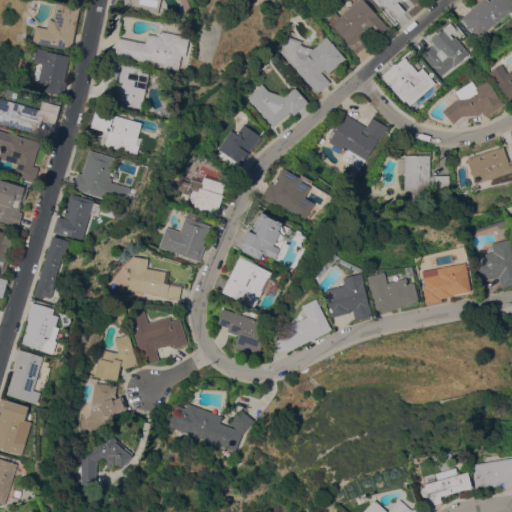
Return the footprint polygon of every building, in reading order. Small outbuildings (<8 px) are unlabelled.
[(159,0),(157,13),(114,4),(114,0),(159,0)] [(362,0),(387,27),(375,37),(366,27),(359,33),(368,42),(356,53),(326,20),(335,11),(339,16),(356,0),(362,0)] [(404,10),(393,19),(384,8),(385,7),(380,2),(379,2),(377,0),(397,0),(396,1),(404,10)] [(480,0),(511,0),(511,10),(510,12),(509,11),(478,37),(461,17),(480,0)] [(47,28),(48,18),(52,19),(55,2),(79,6),(71,49),(32,42),(35,26),(47,28)] [(432,42),(430,39),(449,23),(454,29),(451,32),(469,53),(453,66),(441,76),(421,52),(432,42)] [(145,43),(147,33),(158,36),(159,31),(188,36),(184,56),(180,55),(177,70),(162,67),(163,63),(146,59),(146,62),(114,55),(118,37),(145,43)] [(280,51),(285,35),(301,40),(301,42),(314,47),(326,36),(345,58),(327,73),(323,69),(320,71),(330,82),(317,93),(280,51)] [(63,80),(66,81),(63,96),(57,95),(57,94),(36,89),(41,63),(33,62),(36,48),(45,50),(45,51),(68,56),(63,80)] [(407,106),(383,79),(395,68),(392,66),(404,56),(417,72),(421,68),(433,83),(407,106)] [(115,84),(107,82),(110,62),(119,63),(115,84)] [(511,68),(511,101),(508,104),(488,72),(500,63),(506,72),(511,68)] [(140,109),(114,103),(122,64),(141,68),(140,72),(148,73),(140,109)] [(452,123),(442,111),(458,97),(454,91),(471,80),(475,86),(486,79),(499,98),(503,103),(484,115),(482,111),(476,114),(461,115),(452,123)] [(294,87),(307,102),(293,115),(290,112),(273,127),(247,96),(262,84),(268,90),(284,96),(294,87)] [(0,97),(39,109),(42,100),(59,105),(54,123),(41,119),(37,133),(0,122),(0,97)] [(99,144),(103,130),(90,127),(95,107),(113,112),(112,114),(140,122),(136,137),(140,138),(135,154),(99,144)] [(387,127),(380,139),(378,138),(359,170),(341,159),(345,152),(328,141),(345,114),(366,126),(371,117),(387,127)] [(260,136),(240,164),(218,148),(231,130),(236,133),(243,124),(260,136)] [(0,130),(39,142),(32,165),(38,167),(34,182),(29,181),(29,179),(13,175),(16,163),(0,158),(0,150),(1,147),(0,146),(0,130)] [(503,146),(508,162),(511,160),(511,168),(510,169),(511,171),(475,183),(466,159),(503,146)] [(123,204),(72,187),(77,172),(81,174),(89,149),(115,158),(138,165),(135,176),(111,168),(109,176),(111,177),(110,181),(129,187),(123,204)] [(404,194),(404,173),(397,173),(397,158),(404,158),(404,155),(429,155),(429,176),(434,176),(434,175),(449,175),(449,191),(429,191),(429,195),(404,194)] [(301,179),(300,181),(309,187),(303,197),(314,203),(304,219),(278,203),(276,206),(261,196),(269,182),(272,184),(282,167),(301,179)] [(224,183),(221,194),(223,194),(216,214),(193,207),(198,191),(192,189),(193,187),(188,186),(187,191),(190,192),(187,199),(181,197),(179,203),(172,201),(178,182),(180,182),(181,179),(189,182),(190,179),(201,183),(203,176),(224,183)] [(0,179),(24,187),(23,189),(27,190),(23,201),(21,200),(19,207),(20,207),(19,211),(22,212),(17,227),(0,221),(0,179)] [(93,199),(93,201),(100,204),(96,215),(89,213),(81,239),(57,232),(57,233),(52,231),(57,216),(62,217),(70,192),(93,199)] [(199,261),(158,247),(166,226),(180,231),(185,217),(209,225),(203,245),(204,245),(199,261)] [(237,248),(246,229),(250,232),(256,220),(257,220),(257,219),(281,230),(279,234),(286,237),(281,247),(274,244),(280,247),(274,259),(265,255),(265,253),(263,252),(260,259),(237,248)] [(0,230),(14,235),(10,247),(7,246),(5,253),(10,255),(4,274),(0,272),(0,230)] [(51,235),(68,240),(64,254),(62,254),(55,278),(56,278),(50,297),(43,295),(42,298),(33,296),(51,235)] [(511,256),(511,284),(501,287),(498,276),(483,280),(477,254),(492,251),(490,243),(508,239),(511,256)] [(168,271),(166,282),(181,284),(179,299),(157,295),(157,294),(127,289),(131,268),(130,268),(132,256),(148,258),(147,268),(168,271)] [(239,256),(271,272),(268,277),(280,283),(273,296),(261,291),(253,307),(221,292),(239,256)] [(464,262),(470,290),(451,294),(451,296),(440,298),(441,301),(425,304),(422,286),(424,285),(421,270),(464,262)] [(365,276),(383,271),(386,282),(405,277),(406,283),(413,282),(418,300),(398,306),(398,307),(391,309),(391,310),(376,314),(365,276)] [(371,315),(354,319),(351,308),(348,309),(349,312),(330,317),(328,311),(329,311),(324,289),(343,285),(341,277),(360,272),(371,315)] [(272,350),(274,336),(290,328),(289,325),(306,316),(301,305),(315,298),(330,329),(288,350),(272,350)] [(21,342),(29,316),(27,315),(31,302),(53,309),(52,314),(58,316),(55,326),(58,327),(54,340),(56,341),(52,352),(21,342)] [(260,333),(262,334),(259,354),(248,350),(247,352),(233,347),(238,334),(227,331),(228,327),(216,323),(222,307),(264,322),(260,333)] [(187,344),(174,348),(172,343),(155,348),(159,360),(142,365),(128,315),(144,310),(147,322),(169,316),(170,320),(179,318),(187,344)] [(137,364),(123,368),(122,365),(119,366),(116,380),(94,375),(98,358),(99,358),(101,349),(116,352),(118,351),(113,338),(128,333),(137,364)] [(7,393),(16,362),(15,361),(18,348),(43,356),(33,389),(40,391),(37,403),(7,393)] [(117,384),(115,397),(120,396),(124,409),(116,412),(109,417),(91,433),(87,428),(86,428),(84,425),(88,421),(85,418),(90,413),(95,381),(117,384)] [(25,442),(21,456),(0,449),(0,412),(4,399),(28,407),(24,418),(29,420),(22,441),(25,442)] [(186,408),(188,402),(222,415),(220,422),(237,428),(229,422),(240,408),(254,419),(242,433),(236,451),(168,425),(176,404),(186,408)] [(106,457),(105,456),(97,460),(99,493),(83,494),(82,479),(80,479),(80,471),(79,471),(79,466),(82,466),(81,452),(106,437),(111,434),(133,452),(121,466),(116,462),(111,468),(103,461),(106,457)] [(511,456),(511,486),(500,489),(500,485),(476,489),(471,463),(511,456)] [(0,457),(17,463),(6,500),(0,503),(0,457)] [(427,482),(426,480),(434,478),(435,480),(466,471),(471,486),(439,495),(441,501),(427,506),(421,487),(425,486),(424,483),(427,482)] [(361,511),(374,499),(387,511),(399,498),(412,510),(410,511),(361,511)]
